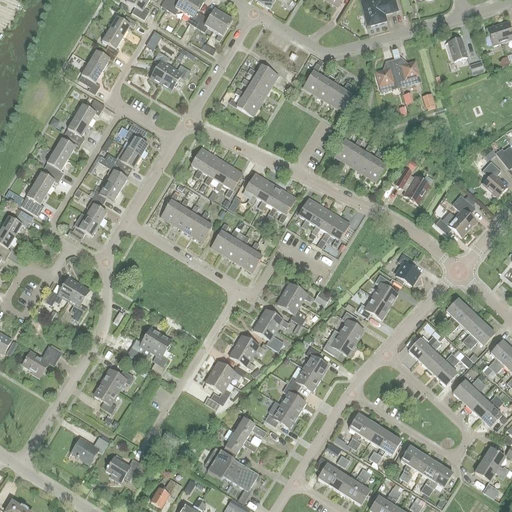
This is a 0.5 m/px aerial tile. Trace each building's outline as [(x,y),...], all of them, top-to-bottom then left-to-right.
[(144,10),(148,5),(140,0),(127,0),(126,4),(135,10),(132,15),(144,22),(149,13),(144,10)] [(165,0),(161,8),(166,12),(172,0),(165,0)] [(178,12),(184,15),(193,0),(180,0),(179,3),(174,0),(172,0),(166,12),(175,17),(178,12)] [(187,44),(191,37),(203,17),(197,14),(203,4),(195,0),(193,0),(184,15),(190,19),(187,24),(189,25),(184,34),(182,33),(178,38),(187,44)] [(256,0),(255,2),(270,11),(276,0),(256,0)] [(323,0),(338,9),(342,0),(323,0)] [(385,16),(398,12),(394,0),(385,0),(381,1),(380,0),(370,0),(360,3),(367,28),(387,23),(385,16)] [(208,20),(203,17),(191,37),(198,41),(202,33),(204,35),(207,29),(213,33),(223,17),(214,11),(208,20)] [(232,22),(223,17),(213,33),(219,36),(216,41),(219,44),(222,39),(232,22)] [(116,19),(109,31),(123,40),(130,28),(133,30),(136,24),(126,18),(123,23),(116,19)] [(497,26),(503,45),(511,41),(511,35),(508,23),(497,26)] [(489,37),(492,47),(492,48),(503,45),(497,26),(486,30),(489,37)] [(123,40),(109,31),(102,43),(109,47),(105,52),(116,59),(119,53),(116,51),(123,40)] [(154,34),(146,48),(153,52),(161,39),(154,34)] [(454,64),(467,59),(461,40),(447,45),(454,64)] [(216,52),(208,47),(205,46),(202,52),(212,58),(216,52)] [(195,58),(182,51),(177,60),(181,62),(184,57),(193,62),(195,58)] [(116,59),(105,52),(102,57),(95,53),(88,65),(102,74),(109,62),(112,64),(116,59)] [(160,87),(171,70),(165,67),(168,60),(158,54),(153,63),(159,66),(150,81),(160,87)] [(400,89),(420,83),(415,64),(402,67),(400,61),(393,62),(397,76),(400,89)] [(376,75),(381,94),(400,89),(397,76),(393,62),(386,64),(388,71),(376,75)] [(472,77),(484,73),(481,64),(470,67),(472,77)] [(102,74),(88,65),(81,77),(78,83),(90,89),(87,93),(94,97),(97,94),(100,88),(95,85),(102,74)] [(313,97),(328,73),(326,72),(322,79),(316,75),(321,68),(316,66),(312,73),(313,74),(302,90),(313,97)] [(247,75),(254,79),(255,78),(272,88),(278,78),(261,67),(257,75),(250,70),(247,75)] [(177,74),(171,70),(160,87),(171,94),(180,79),(185,82),(190,74),(180,68),(177,74)] [(331,75),(328,73),(313,97),(323,103),(334,86),(332,85),(326,82),(331,75)] [(241,85),(248,89),(249,88),(266,98),(272,88),(255,78),(254,79),(251,85),(244,81),(241,85)] [(323,103),(333,109),(344,92),(343,92),(337,88),(341,81),(337,78),(332,85),(334,86),(323,103)] [(344,92),(333,109),(344,116),(354,99),(347,94),(351,87),(347,85),(343,92),(344,92)] [(235,95),(242,100),(243,98),(259,109),(266,98),(249,88),(248,89),(244,95),(237,91),(235,95)] [(409,95),(403,97),(406,107),(412,105),(409,95)] [(243,98),(242,100),(238,105),(231,101),(229,106),(236,110),(237,109),(253,119),(259,109),(243,98)] [(432,99),(424,101),(427,111),(428,111),(428,112),(435,110),(435,109),(435,108),(432,99)] [(74,119),(88,127),(95,116),(98,118),(104,108),(94,102),(88,111),(82,107),(74,119)] [(81,139),(88,127),(74,119),(67,131),(64,136),(81,146),(84,141),(81,139)] [(120,147),(141,159),(148,148),(141,143),(144,138),(146,135),(132,127),(124,140),(125,140),(120,147)] [(334,159),(344,165),(355,148),(353,148),(347,144),(352,137),(347,134),(343,142),(344,142),(334,159)] [(78,152),(81,146),(64,136),(61,141),(54,153),(68,161),(75,150),(78,152)] [(344,165),(355,172),(365,155),(364,154),(358,150),(362,143),(358,141),(353,148),(355,148),(344,165)] [(133,171),(141,159),(120,147),(116,154),(119,156),(116,161),(107,156),(105,161),(129,176),(132,171),(133,171)] [(365,155),(355,172),(365,178),(375,161),(374,160),(368,157),(372,150),(368,147),(364,154),(365,155)] [(495,157),(488,148),(480,155),(487,163),(495,157)] [(511,151),(510,148),(503,153),(502,151),(495,155),(508,172),(511,169),(511,151)] [(198,181),(202,174),(201,174),(212,157),(201,150),(191,167),(198,172),(194,179),(198,181)] [(61,173),(68,161),(54,153),(44,170),(61,180),(64,174),(61,173)] [(378,153),(374,160),(375,161),(365,178),(375,184),(386,167),(378,163),(383,156),(378,153)] [(208,188),(213,181),(212,180),(222,163),(212,157),(201,174),(202,174),(208,178),(204,185),(208,188)] [(126,181),(129,176),(105,161),(104,161),(101,159),(97,164),(101,166),(108,170),(110,171),(107,176),(110,178),(106,185),(120,193),(127,181),(126,181)] [(416,166),(410,162),(406,168),(413,172),(416,166)] [(222,186),(232,169),(222,163),(212,180),(213,181),(219,184),(214,191),(219,194),(223,187),(222,186)] [(498,200),(507,189),(495,179),(501,173),(490,164),(482,173),(489,180),(483,186),(498,200)] [(243,176),(232,169),(222,186),(223,187),(229,191),(225,198),(229,200),(233,193),(233,192),(243,176)] [(57,185),(61,180),(44,170),(33,187),(47,195),(54,184),(57,185)] [(418,207),(429,188),(415,179),(414,180),(410,177),(411,175),(405,171),(395,187),(402,191),(402,190),(407,192),(403,198),(418,207)] [(255,199),(265,182),(255,176),(244,192),(252,197),(248,204),(252,207),(256,200),(255,199)] [(275,188),(265,182),(255,199),(256,200),(262,203),(258,210),(262,213),(266,206),(265,205),(275,188)] [(113,205),(120,193),(106,185),(102,191),(99,190),(95,195),(91,193),(89,197),(93,199),(93,200),(103,206),(106,201),(113,205)] [(40,207),(47,195),(33,187),(26,198),(33,203),(27,212),(37,218),(40,214),(44,208),(40,207)] [(275,211),(286,194),(275,188),(265,205),(266,206),(272,209),(268,216),(272,219),(277,212),(275,211)] [(209,200),(213,203),(217,196),(213,194),(209,200)] [(296,201),(286,194),(275,211),(277,212),(283,216),(278,223),(283,225),(287,218),(286,217),(296,201)] [(181,209),(180,208),(174,205),(178,198),(174,195),(169,202),(170,203),(160,219),(171,226),(181,209)] [(460,214),(455,219),(469,232),(476,223),(467,215),(473,209),(461,197),(452,207),(460,214)] [(18,198),(14,204),(20,208),(24,202),(18,198)] [(235,199),(228,212),(233,215),(241,203),(235,199)] [(85,218),(99,227),(107,215),(100,211),(103,206),(93,200),(86,210),(89,211),(85,218)] [(171,226),(181,232),(191,215),(190,215),(184,211),(188,204),(184,201),(180,208),(181,209),(171,226)] [(309,224),(319,207),(308,201),(298,217),(305,222),(301,229),(305,232),(310,225),(309,224)] [(225,202),(222,208),(227,210),(230,205),(225,202)] [(329,213),(319,207),(309,224),(310,225),(316,228),(311,235),(313,236),(316,238),(320,231),(319,230),(329,213)] [(181,232),(191,238),(202,222),(201,221),(195,217),(199,210),(195,208),(190,215),(191,215),(181,232)] [(13,215),(10,220),(15,223),(21,213),(15,209),(11,214),(13,215)] [(1,231),(15,239),(22,228),(25,230),(28,225),(30,226),(33,221),(21,213),(15,223),(10,220),(8,219),(1,231)] [(319,230),(320,231),(326,235),(322,242),(326,244),(330,237),(329,236),(339,220),(329,213),(319,230)] [(202,222),(191,238),(202,245),(212,228),(205,224),(209,217),(205,214),(201,221),(202,222)] [(92,239),(99,227),(85,218),(81,216),(74,228),(75,228),(72,234),(70,232),(67,237),(79,245),(85,235),(92,239)] [(268,216),(263,224),(268,227),(272,219),(268,216)] [(469,232),(455,219),(448,227),(440,221),(435,226),(446,236),(451,231),(461,240),(469,232)] [(329,236),(330,237),(336,241),(332,248),(336,250),(341,243),(340,242),(350,226),(339,220),(329,236)] [(210,250),(221,257),(231,240),(231,239),(225,236),(229,229),(225,226),(220,233),(221,234),(210,250)] [(8,251),(15,239),(1,231),(0,232),(0,253),(7,258),(11,253),(8,251)] [(231,240),(221,257),(231,263),(242,246),(241,246),(235,242),(239,235),(235,232),(231,239),(231,240)] [(252,252),(251,252),(245,248),(250,241),(245,239),(241,246),(242,246),(231,263),(242,269),(252,252)] [(322,242),(317,249),(321,251),(326,244),(322,242)] [(256,245),(251,252),(252,252),(242,269),(252,276),(263,259),(256,255),(260,248),(256,245)] [(411,288),(420,274),(410,268),(413,263),(402,256),(398,264),(403,267),(396,278),(411,288)] [(511,260),(511,257),(510,256),(503,264),(507,267),(511,260)] [(380,288),(373,299),(389,308),(397,295),(387,289),(390,284),(380,277),(375,285),(380,288)] [(62,300),(68,303),(79,286),(68,280),(57,297),(52,294),(46,305),(52,308),(54,303),(59,306),(62,300)] [(79,286),(68,303),(74,307),(70,315),(74,317),(72,320),(78,324),(86,310),(80,307),(89,293),(79,286)] [(283,296),(300,306),(303,300),(310,304),(312,299),(306,296),(306,295),(289,286),(283,296)] [(331,298),(321,292),(315,300),(314,303),(324,309),(325,307),(331,298)] [(296,312),(300,306),(283,296),(277,307),(293,316),(290,321),(301,327),(307,318),(296,312)] [(367,321),(370,315),(381,322),(389,308),(373,299),(366,309),(362,306),(357,314),(367,321)] [(444,326),(444,327),(445,329),(448,331),(467,310),(458,301),(446,314),(451,319),(444,326)] [(464,331),(476,319),(467,310),(448,331),(452,334),(459,326),(464,331)] [(53,312),(47,323),(53,327),(59,316),(53,312)] [(266,312),(260,322),(276,332),(280,326),(286,330),(289,326),(282,322),(283,322),(266,312)] [(346,325),(340,336),(355,345),(363,332),(353,326),(357,321),(346,314),(341,322),(346,325)] [(466,348),(485,327),(476,319),(464,331),(469,336),(462,344),(466,348)] [(0,354),(2,356),(11,342),(0,335),(0,321),(0,320),(0,354)] [(276,332),(260,322),(253,333),(269,342),(266,347),(268,348),(278,354),(284,345),(273,338),(276,332)] [(302,330),(297,327),(293,334),(298,337),(302,330)] [(495,336),(485,327),(466,348),(470,352),(478,344),(483,349),(495,336)] [(145,350),(151,353),(161,336),(151,330),(142,344),(136,341),(131,350),(141,356),(145,350)] [(87,337),(80,332),(76,337),(83,342),(87,337)] [(337,352),(347,358),(355,345),(340,336),(335,332),(323,351),(334,357),(337,352)] [(278,334),(276,339),(285,343),(288,338),(278,334)] [(152,370),(161,375),(162,375),(165,370),(163,369),(168,360),(163,357),(172,342),(161,336),(151,353),(157,357),(153,363),(155,364),(152,370)] [(410,351),(419,342),(414,337),(406,347),(410,351)] [(242,338),(236,349),(253,359),(256,353),(262,356),(265,352),(260,349),(259,348),(242,338)] [(314,342),(308,338),(305,343),(309,346),(311,347),(314,342)] [(418,363),(437,342),(433,338),(425,346),(420,341),(419,342),(410,351),(408,354),(418,363)] [(427,371),(439,359),(433,354),(441,346),(437,342),(418,363),(427,371)] [(492,372),(511,352),(502,343),(490,356),(495,360),(488,368),(492,372)] [(13,344),(5,356),(11,359),(18,347),(13,344)] [(54,368),(62,355),(49,348),(41,360),(30,353),(22,367),(33,374),(31,376),(39,380),(48,365),(54,368)] [(253,359),(236,349),(229,359),(246,369),(253,373),(255,368),(249,365),(253,359)] [(310,360),(304,371),(319,381),(328,367),(317,361),(321,356),(310,349),(306,357),(310,360)] [(509,373),(511,369),(511,352),(492,372),(496,376),(503,368),(509,373)] [(459,355),(455,359),(459,363),(463,358),(464,358),(459,354),(459,355)] [(444,363),(439,359),(427,371),(436,380),(455,359),(453,357),(451,355),(444,363)] [(477,360),(473,356),(469,360),(473,364),(477,360)] [(455,359),(436,380),(445,388),(457,376),(452,371),(459,363),(455,359)] [(466,361),(462,366),(468,371),(472,366),(466,361)] [(212,375),(228,385),(232,379),(238,382),(241,378),(243,379),(246,375),(235,369),(233,373),(218,364),(212,375)] [(487,367),(482,372),(483,373),(488,377),(492,372),(488,368),(487,367)] [(261,374),(258,370),(251,377),(253,380),(261,374)] [(102,385),(117,394),(124,383),(129,386),(134,379),(123,372),(120,378),(110,371),(102,385)] [(319,381),(304,371),(297,382),(292,378),(287,386),(298,393),(301,387),(311,394),(319,381)] [(225,391),(228,385),(212,375),(205,385),(222,395),(219,399),(214,396),(211,401),(223,408),(231,394),(225,391)] [(464,383),(453,395),(462,404),(481,383),(477,380),(470,388),(464,383)] [(481,383),(462,404),(471,413),(483,400),(478,395),(485,387),(481,383)] [(111,405),(117,394),(102,385),(94,398),(104,404),(101,409),(111,416),(116,408),(111,405)] [(298,393),(287,386),(283,394),(288,397),(281,407),(297,417),(305,404),(295,398),(298,393)] [(488,405),(483,400),(471,413),(480,421),(500,401),(497,399),(496,397),(488,405)] [(504,404),(500,401),(480,421),(490,430),(502,417),(496,412),(504,404)] [(292,424),(297,417),(289,412),(281,407),(275,404),(268,414),(269,415),(265,423),(275,429),(278,424),(288,430),(292,424)] [(352,440),(356,442),(360,437),(369,423),(358,416),(349,431),(355,434),(351,439),(352,440)] [(243,420),(234,435),(246,442),(251,433),(263,440),(267,435),(243,420)] [(379,430),(369,423),(360,437),(370,444),(379,430)] [(390,436),(379,430),(370,444),(381,451),(390,436)] [(223,453),(234,460),(236,457),(237,457),(242,447),(254,454),(258,449),(246,442),(234,435),(228,432),(224,439),(225,441),(228,443),(225,449),(223,453)] [(176,448),(180,441),(166,433),(162,440),(176,448)] [(378,456),(382,458),(385,453),(392,458),(401,443),(390,436),(381,451),(377,456),(378,456)] [(511,448),(511,442),(507,438),(502,443),(511,448)] [(102,456),(109,445),(99,439),(94,448),(80,440),(71,455),(89,466),(97,453),(102,456)] [(348,447),(348,448),(352,450),(356,442),(352,440),(348,447)] [(360,445),(356,442),(352,450),(356,453),(360,445)] [(411,470),(420,455),(409,448),(400,463),(406,467),(403,472),(404,473),(404,472),(408,475),(411,470)] [(248,493),(258,477),(234,461),(222,454),(215,450),(205,467),(210,470),(207,474),(221,482),(223,478),(244,491),(237,504),(243,507),(251,495),(248,493)] [(482,462),(506,477),(509,472),(504,469),(503,471),(499,468),(505,459),(490,450),(482,462)] [(377,456),(374,453),(369,461),(373,463),(378,456),(377,456)] [(431,462),(420,455),(411,470),(422,476),(431,462)] [(129,483),(139,466),(133,462),(129,468),(120,463),(122,460),(116,456),(114,459),(106,473),(112,477),(110,479),(120,485),(124,479),(129,483)] [(377,466),(382,458),(378,456),(373,463),(377,466)] [(341,458),(336,465),(341,468),(345,460),(341,458)] [(151,463),(145,459),(140,466),(147,470),(151,463)] [(345,460),(341,468),(345,470),(349,463),(345,460)] [(422,476),(429,481),(425,486),(429,488),(432,483),(442,469),(431,462),(422,476)] [(503,482),(506,477),(482,462),(474,474),(490,484),(495,475),(499,477),(498,479),(503,482)] [(328,488),(337,473),(326,466),(317,481),(328,488)] [(453,475),(442,469),(432,483),(429,488),(433,491),(434,491),(437,486),(443,490),(453,475)] [(362,481),(367,474),(363,471),(358,479),(362,481)] [(408,475),(404,472),(404,473),(399,480),(403,482),(408,475)] [(348,480),(337,473),(328,488),(339,494),(348,480)] [(366,484),(371,476),(367,474),(362,481),(366,484)] [(412,477),(408,475),(403,482),(407,485),(412,477)] [(362,481),(358,479),(355,484),(348,480),(339,494),(350,501),(359,486),(362,481)] [(366,484),(362,481),(359,486),(350,501),(361,508),(370,493),(363,489),(366,484)] [(174,501),(181,489),(170,482),(163,494),(159,491),(151,504),(161,510),(168,497),(174,501)] [(189,496),(195,486),(190,483),(184,493),(189,496)] [(421,493),(425,496),(429,488),(425,486),(421,493)] [(493,501),(499,493),(488,486),(483,494),(493,501)] [(433,491),(429,488),(425,496),(429,498),(433,491)] [(393,490),(388,497),(392,500),(397,492),(393,490)] [(401,495),(397,492),(392,500),(396,503),(401,495)] [(384,511),(389,505),(385,503),(378,498),(369,511),(384,511)] [(399,511),(400,511),(393,508),(396,503),(392,500),(389,505),(384,511),(399,511)] [(231,501),(228,507),(233,510),(235,511),(239,511),(242,507),(231,501)] [(409,511),(411,511),(414,511),(418,506),(414,503),(409,511)]
